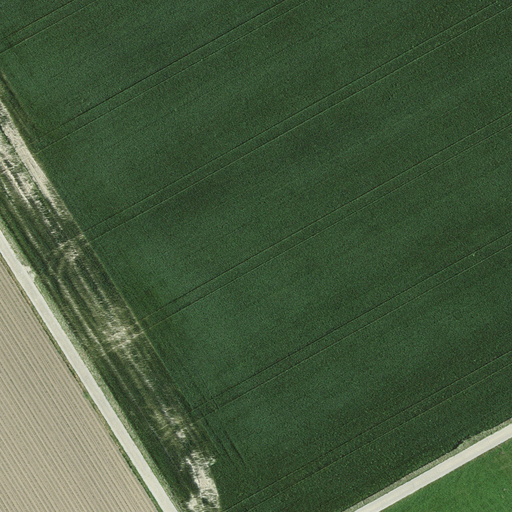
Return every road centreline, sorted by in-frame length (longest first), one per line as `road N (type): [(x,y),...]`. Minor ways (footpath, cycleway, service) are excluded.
road 1 (track): [(171,511),(0,236)]
road 2 (track): [(363,511),(511,428)]
